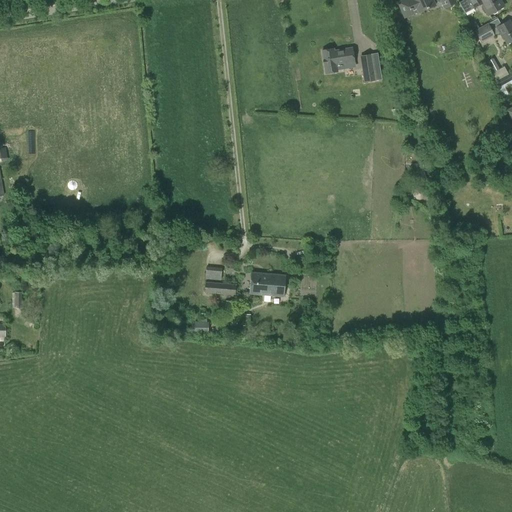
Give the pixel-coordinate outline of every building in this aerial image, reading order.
[(441,1),(444,8),(455,3),(453,0),(405,0),(398,3),(404,17),(418,11),(418,12),(434,5),(434,4),(441,1)] [(484,12),(486,13),(487,13),(488,15),(503,7),(499,0),(468,0),(473,8),(482,3),(483,5),(482,5),(481,7),(484,12)] [(503,38),(506,44),(511,41),(511,25),(509,21),(492,30),(490,25),(475,32),(482,45),(496,38),(494,35),(499,33),(502,39),(503,38)] [(343,64),(354,63),(352,48),(345,49),(345,50),(341,51),(341,50),(334,51),(333,49),(321,51),(323,61),(322,61),(323,64),(324,64),(325,74),(337,72),(337,70),(344,69),(343,64)] [(375,81),(371,55),(360,56),(364,82),(375,81)] [(485,64),(494,81),(502,76),(493,60),(485,64)] [(511,71),(502,77),(502,76),(494,81),(501,95),(507,92),(505,88),(511,84),(511,71)] [(429,130),(427,122),(417,125),(419,132),(429,130)] [(426,178),(422,162),(410,165),(414,181),(426,178)] [(205,280),(221,281),(222,268),(206,267),(205,280)] [(265,294),(266,295),(268,274),(252,273),(250,293),(265,294)] [(269,302),(270,295),(282,296),(285,276),(268,274),(266,295),(265,294),(264,302),(269,302)] [(205,293),(235,295),(236,285),(206,282),(205,293)] [(234,301),(226,300),(225,313),(233,313),(234,301)] [(251,314),(243,313),(243,325),(251,325),(251,314)] [(198,322),(194,322),(194,327),(190,327),(190,333),(208,334),(209,323),(206,323),(206,319),(198,319),(198,322)]
